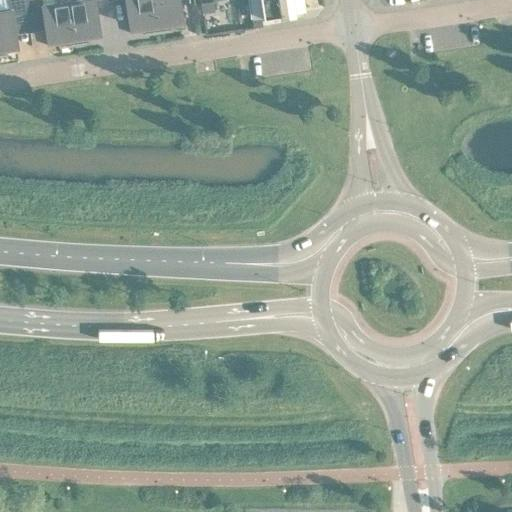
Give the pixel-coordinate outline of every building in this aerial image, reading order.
[(5,0),(6,4),(0,4),(0,47),(14,45),(9,9),(24,7),(23,0),(5,0)] [(23,0),(24,7),(40,4),(45,40),(71,37),(65,0),(23,0)] [(65,0),(71,37),(96,33),(91,0),(65,0)] [(123,0),(128,28),(154,24),(149,0),(123,0)] [(149,0),(154,24),(179,20),(176,0),(149,0)] [(247,0),(249,14),(258,12),(302,6),(301,0),(247,0)] [(258,12),(249,14),(250,22),(252,22),(260,21),(258,12)]
